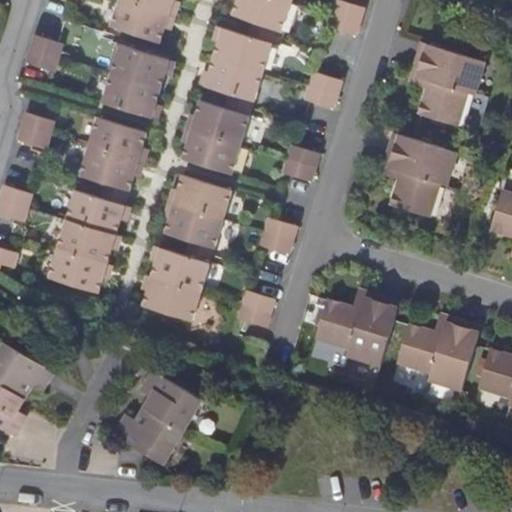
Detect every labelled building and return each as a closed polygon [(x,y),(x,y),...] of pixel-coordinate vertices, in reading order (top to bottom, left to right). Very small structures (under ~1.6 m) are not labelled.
[(126,0),(118,27),(159,42),(164,29),(170,31),(176,15),(129,0),(126,0)] [(129,0),(176,15),(181,0),(129,0)] [(284,31),(293,2),(287,0),(238,0),(234,14),(282,30),(284,31)] [(336,0),(333,12),(361,21),(365,6),(344,0),(336,0)] [(328,27),(356,35),(361,21),(333,12),(328,27)] [(216,57),(263,71),(272,42),(229,29),(219,26),(214,41),(221,43),(216,57)] [(32,48),(59,57),(64,44),(36,34),(32,48)] [(418,77),(430,81),(420,115),(458,126),(468,93),(476,95),(486,61),(429,44),(418,77)] [(114,74),(161,89),(166,74),(171,76),(176,61),(155,54),(123,45),(114,74)] [(55,71),(59,57),(32,48),(28,62),(55,71)] [(254,101),(263,71),(216,57),(211,71),(206,70),(201,84),(207,86),(254,101)] [(310,86),(338,94),(343,80),(315,72),(310,86)] [(105,103),(152,118),(158,119),(163,104),(157,103),(161,89),(114,74),(105,103)] [(306,99),(334,108),(338,94),(310,86),(306,99)] [(188,128),(241,144),(250,115),(202,100),(198,115),(192,113),(188,128)] [(24,126),(51,134),(56,120),(28,111),(24,126)] [(91,147),(145,163),(150,148),(144,146),(148,132),(100,118),(91,147)] [(47,148),(51,134),(24,126),(19,139),(47,148)] [(232,173),(241,144),(188,128),(183,143),(189,145),(185,158),(189,160),(232,173)] [(458,152),(401,135),(391,168),(403,172),(392,206),(430,217),(440,184),(448,186),(458,152)] [(288,159),(316,167),(320,152),(293,144),(288,159)] [(82,175),(130,190),(135,176),(140,178),(145,163),(91,147),(82,175)] [(312,181),(316,167),(288,159),(284,173),(312,181)] [(170,202),(223,218),(232,189),(185,175),(180,189),(175,187),(170,202)] [(1,199),(28,207),(33,193),(6,184),(1,199)] [(69,219),(117,234),(121,220),(127,221),(131,207),(126,205),(78,190),(69,219)] [(511,194),(503,192),(491,229),(511,235),(511,194)] [(0,203),(0,212),(24,220),(28,207),(1,199),(0,203)] [(214,248),(223,218),(170,202),(166,217),(171,219),(167,233),(214,248)] [(266,231),(294,240),(298,226),(270,218),(266,231)] [(59,249),(108,264),(112,249),(118,251),(122,236),(117,234),(69,219),(59,249)] [(262,245),(289,254),(294,240),(266,231),(262,245)] [(0,262),(14,267),(18,252),(0,246),(0,262)] [(154,277),(201,291),(209,262),(162,248),(157,246),(152,261),(158,263),(154,277)] [(51,277),(99,292),(103,278),(109,280),(113,265),(108,264),(59,249),(51,277)] [(149,292),(145,305),(192,320),(201,291),(154,277),(148,275),(143,290),(149,292)] [(244,304),(271,312),(276,299),(248,290),(244,304)] [(348,354),(381,365),(399,308),(365,298),(361,310),(328,299),(316,337),(349,348),(348,354)] [(267,327),(271,312),(244,304),(239,318),(267,327)] [(429,379),(462,390),(480,333),(446,323),(443,334),(409,324),(397,361),(431,372),(429,379)] [(50,383),(58,372),(11,343),(0,360),(0,423),(19,435),(25,426),(32,414),(23,409),(28,399),(37,385),(46,391),(50,383)] [(510,404),(511,404),(511,356),(491,349),(479,387),(511,397),(510,404)] [(170,464),(188,433),(208,398),(160,371),(154,382),(148,391),(159,398),(143,422),(132,415),(126,426),(121,435),(149,451),(170,464)] [(138,414),(151,393),(141,387),(129,409),(138,414)]
